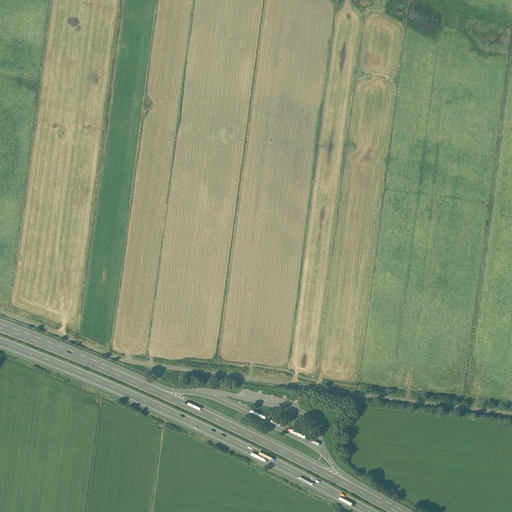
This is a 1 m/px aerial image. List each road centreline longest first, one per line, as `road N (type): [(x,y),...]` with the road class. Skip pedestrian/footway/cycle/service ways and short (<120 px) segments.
road 1 (unclassified): [(0,310),(134,360),(511,412)]
road 2 (motorway): [(0,340),(137,395),(372,511)]
road 3 (motorway): [(380,501),(94,364)]
